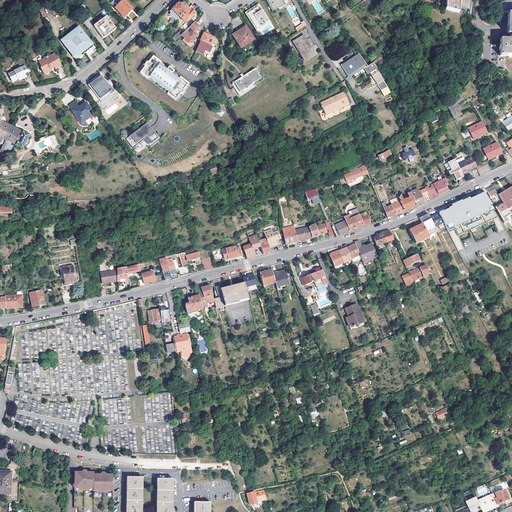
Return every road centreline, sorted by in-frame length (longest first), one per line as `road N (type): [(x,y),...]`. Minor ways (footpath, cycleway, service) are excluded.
road 1 (tertiary): [(0,321),(343,239),(511,166)]
road 2 (residential): [(229,467),(104,458),(0,427)]
road 3 (residential): [(165,0),(74,80),(0,96)]
